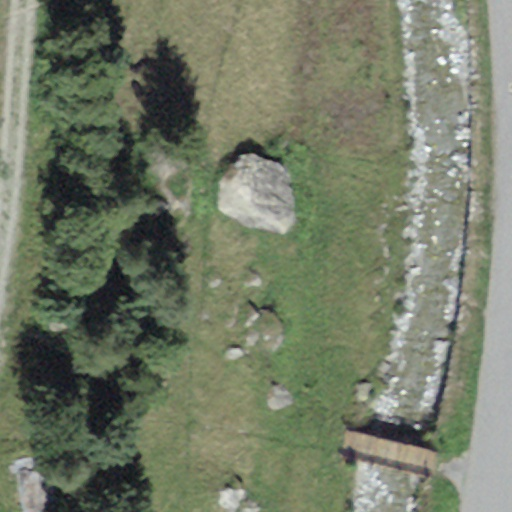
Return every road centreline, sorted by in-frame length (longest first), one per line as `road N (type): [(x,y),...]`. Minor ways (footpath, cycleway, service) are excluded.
road 1 (track): [(23,0),(0,232)]
road 2 (unclassified): [(511,302),(488,511)]
